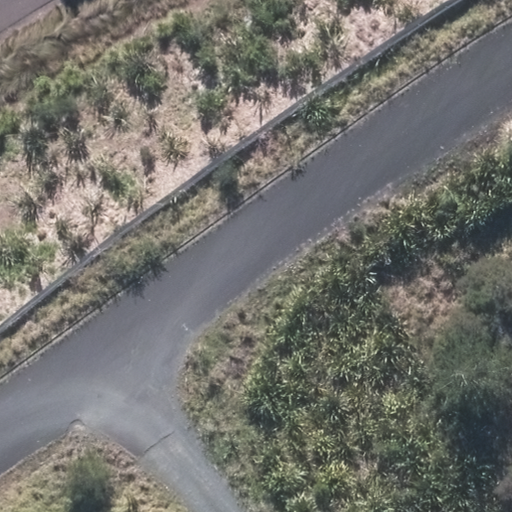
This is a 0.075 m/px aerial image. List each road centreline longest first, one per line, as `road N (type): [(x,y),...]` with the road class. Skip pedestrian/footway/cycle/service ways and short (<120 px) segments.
road 1 (track): [(0,432),(511,61)]
road 2 (track): [(101,358),(213,511)]
